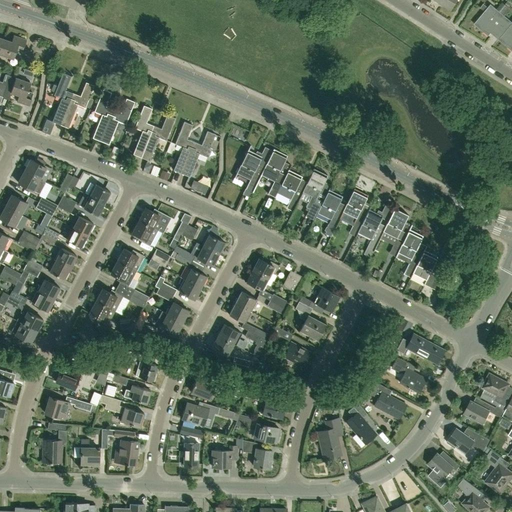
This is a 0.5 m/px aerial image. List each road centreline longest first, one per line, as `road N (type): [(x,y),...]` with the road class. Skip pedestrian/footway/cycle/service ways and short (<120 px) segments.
road 1 (tertiary): [(511,229),(239,98),(0,4)]
road 2 (residential): [(13,482),(20,425),(44,353),(135,179)]
road 3 (residential): [(148,486),(174,372),(249,229)]
road 4 (residential): [(469,342),(399,458),(362,480),(289,490)]
road 5 (residential): [(289,490),(313,385),(363,286)]
road 6 (residential): [(511,77),(392,0)]
road 7 (residential): [(289,490),(148,486)]
road 8 (residential): [(148,486),(13,482)]
road 9 (residential): [(363,286),(249,229)]
road 10 (residential): [(135,179),(17,135)]
road 11 (residential): [(249,229),(135,179)]
